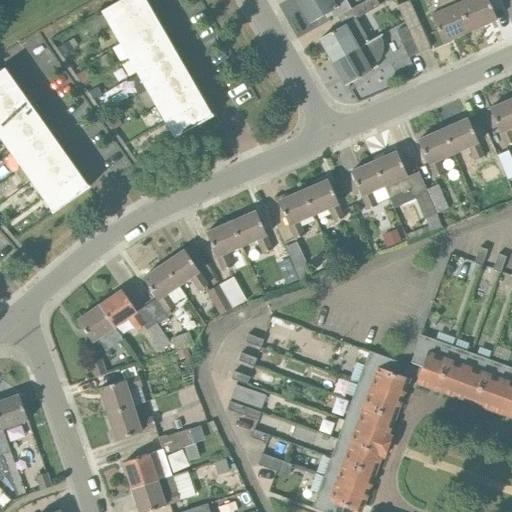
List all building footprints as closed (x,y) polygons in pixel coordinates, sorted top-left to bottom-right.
[(121,0),(103,11),(112,27),(148,6),(144,0),(121,0)] [(297,0),(311,23),(329,13),(333,19),(337,17),(366,0),(346,0),(345,0),(297,0)] [(333,63),(369,42),(356,19),(379,6),(375,0),(366,0),(337,17),(343,26),(320,39),(333,63)] [(443,43),(470,31),(456,0),(436,0),(439,4),(433,14),(431,15),(443,43)] [(497,20),(487,0),(456,0),(470,31),(497,20)] [(397,6),(405,23),(406,27),(418,54),(430,48),(409,1),(397,6)] [(157,22),(148,6),(112,27),(121,42),(157,22)] [(166,38),(157,22),(121,42),(130,58),(166,38)] [(418,54),(406,27),(405,23),(395,27),(397,31),(408,58),(418,54)] [(369,42),(333,63),(346,85),(378,67),(376,65),(381,59),(383,52),(383,44),(380,36),(369,42)] [(175,53),(166,38),(130,58),(139,74),(175,53)] [(73,51),(68,43),(58,50),(63,57),(73,51)] [(148,90),(184,69),(175,53),(139,74),(148,90)] [(0,93),(14,84),(4,69),(0,71),(0,93)] [(193,85),(184,69),(148,90),(157,105),(193,85)] [(77,77),(82,86),(89,82),(84,73),(77,77)] [(0,116),(25,99),(14,84),(0,93),(0,116)] [(202,101),(193,85),(157,105),(166,121),(202,101)] [(0,116),(0,134),(2,137),(35,113),(25,99),(0,116)] [(511,99),(490,109),(507,147),(511,144),(511,99)] [(211,116),(202,101),(166,121),(175,137),(211,116)] [(46,128),(35,113),(2,137),(12,152),(46,128)] [(110,122),(115,130),(122,125),(117,118),(110,122)] [(467,118),(443,129),(453,154),(468,147),(474,160),(475,161),(484,156),(467,118)] [(56,143),(46,128),(12,152),(23,167),(56,143)] [(453,154),(443,129),(418,140),(435,178),(446,174),(440,160),(453,154)] [(67,158),(56,143),(23,167),(33,182),(67,158)] [(511,158),(508,151),(497,157),(507,180),(511,177),(511,158)] [(389,199),(413,188),(408,177),(397,152),(374,162),(389,199)] [(77,173),(67,158),(33,182),(44,197),(77,173)] [(376,205),(389,199),(374,162),(351,172),(367,210),(376,206),(376,205)] [(44,197),(54,211),(88,188),(77,173),(44,197)] [(328,180),(303,191),(314,215),(328,208),(334,222),(344,217),(328,180)] [(427,190),(437,215),(448,209),(437,185),(427,190)] [(428,227),(406,235),(408,242),(442,228),(437,215),(427,190),(414,196),(428,227)] [(314,215),(303,191),(278,201),(295,238),(304,234),(303,231),(315,226),(311,216),(314,215)] [(256,211),(231,222),(242,247),(256,240),(262,253),(272,249),(256,211)] [(242,247),(231,222),(206,233),(222,271),(232,266),(227,253),(242,247)] [(395,232),(381,237),(385,247),(399,242),(395,232)] [(482,266),(488,250),(480,247),(474,263),(482,266)] [(184,250),(164,264),(179,286),(190,278),(199,291),(208,285),(184,250)] [(501,273),(506,257),(498,254),(493,270),(501,273)] [(301,283),(312,278),(306,263),(294,268),(301,283)] [(166,295),(179,286),(164,264),(143,278),(166,313),(174,307),(173,305),(166,295)] [(219,286),(232,309),(246,301),(233,278),(219,286)] [(232,309),(219,286),(207,292),(220,315),(232,309)] [(122,290),(100,305),(115,327),(128,318),(136,330),(145,324),(137,312),(122,290)] [(115,327),(100,305),(77,320),(92,343),(97,339),(106,352),(123,340),(114,327),(115,327)] [(171,344),(157,324),(148,330),(146,332),(159,351),(171,344)] [(172,339),(176,351),(193,344),(189,333),(172,339)] [(261,348),(264,340),(248,334),(245,342),(261,348)] [(452,346),(421,335),(411,363),(423,368),(417,383),(437,390),(452,346)] [(471,353),(452,346),(437,390),(455,397),(471,353)] [(188,357),(186,348),(176,351),(179,360),(188,357)] [(358,383),(402,399),(409,380),(393,374),(398,362),(369,351),(358,383)] [(254,366),(257,359),(241,353),(238,360),(254,366)] [(490,360),(471,353),(455,397),(474,404),(490,360)] [(97,376),(106,372),(100,357),(91,360),(97,376)] [(509,367),(490,360),(474,404),(493,410),(509,367)] [(511,415),(511,367),(509,367),(493,410),(511,417),(511,415)] [(247,385),(250,377),(234,371),(231,379),(247,385)] [(107,414),(133,406),(128,390),(142,386),(138,375),(99,388),(107,414)] [(395,417),(402,399),(358,383),(351,401),(395,417)] [(262,408),(266,395),(236,385),(231,398),(262,408)] [(0,401),(0,422),(2,429),(28,420),(19,395),(0,401)] [(258,421),(261,413),(230,401),(227,409),(258,421)] [(388,436),(395,417),(351,401),(344,420),(388,436)] [(133,406),(107,414),(116,440),(155,427),(152,417),(137,422),(133,406)] [(337,439),(381,455),(388,436),(344,420),(337,439)] [(194,445),(189,428),(165,436),(158,439),(163,450),(123,463),(132,489),(157,480),(171,475),(164,454),(194,445)] [(267,443),(270,435),(254,430),(251,438),(267,443)] [(330,458),(374,474),(381,455),(337,439),(330,458)] [(288,476),(292,464),(262,454),(258,465),(288,476)] [(324,477),(367,493),(374,474),(330,458),(324,477)] [(225,460),(214,464),(218,475),(229,471),(225,460)] [(171,475),(157,480),(132,489),(139,511),(147,511),(179,502),(179,501),(195,496),(187,471),(171,476),(171,475)] [(40,490),(51,486),(47,473),(36,477),(40,490)] [(367,493),(324,477),(312,508),(323,511),(342,511),(345,506),(361,511),(367,493)] [(0,503),(3,507),(10,500),(3,495),(0,498),(0,503)]
